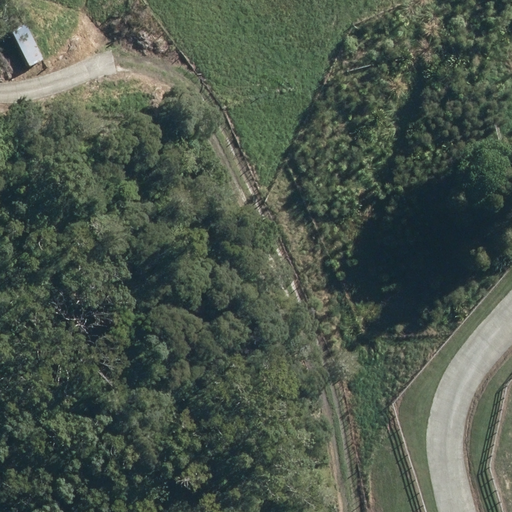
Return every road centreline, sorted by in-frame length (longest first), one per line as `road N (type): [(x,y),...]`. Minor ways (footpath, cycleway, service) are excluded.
road 1 (track): [(0,92),(107,72),(172,92),(205,124),(261,249),(315,405),(333,511)]
road 2 (residential): [(511,317),(450,405),(443,437),(460,511)]
